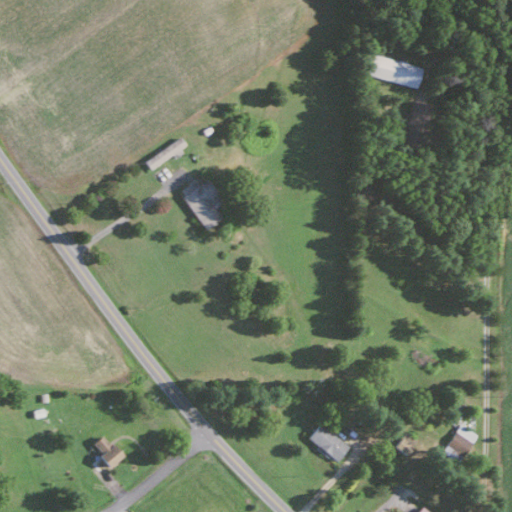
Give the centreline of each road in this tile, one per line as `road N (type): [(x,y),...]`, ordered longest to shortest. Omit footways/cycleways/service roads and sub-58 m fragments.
road 1 (residential): [(283,511),(138,353),(0,162)]
road 2 (residential): [(206,433),(107,511)]
